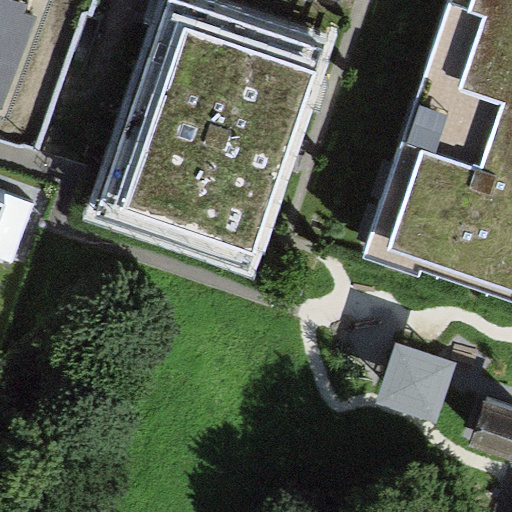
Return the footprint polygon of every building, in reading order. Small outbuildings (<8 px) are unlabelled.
[(0,0),(0,77),(29,0),(0,0)] [(315,26),(236,0),(165,0),(103,185),(245,233),(315,26)] [(511,0),(437,0),(422,43),(511,76),(511,0)] [(503,275),(511,251),(511,76),(422,43),(356,220),(503,275)] [(0,232),(18,182),(0,176),(0,232)]
